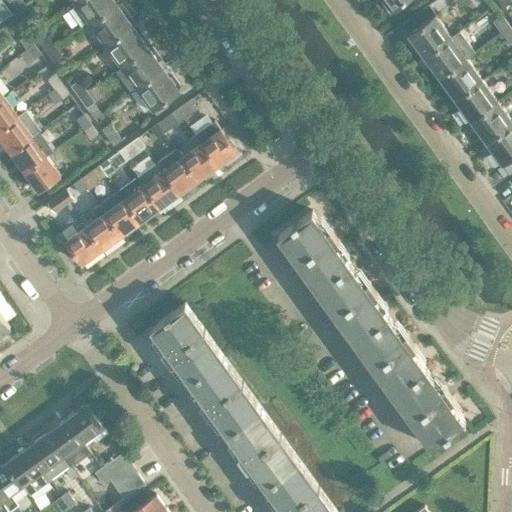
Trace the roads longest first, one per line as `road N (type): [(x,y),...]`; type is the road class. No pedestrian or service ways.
road 1 (residential): [(316,148),(76,325)]
road 2 (residential): [(511,240),(335,0)]
road 3 (residential): [(511,350),(458,329),(316,148)]
road 4 (residential): [(76,325),(209,511)]
road 5 (residential): [(316,148),(210,0)]
road 6 (residential): [(76,325),(0,222)]
